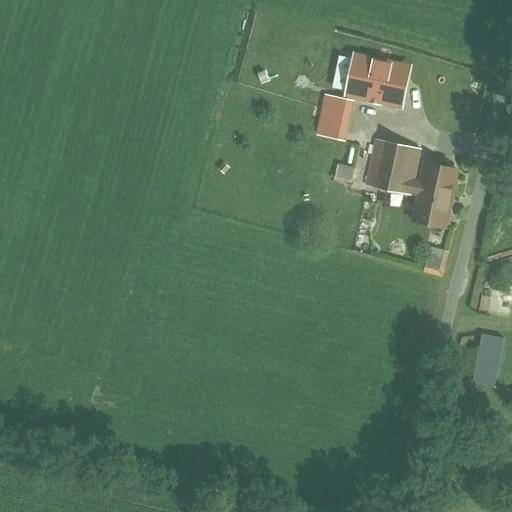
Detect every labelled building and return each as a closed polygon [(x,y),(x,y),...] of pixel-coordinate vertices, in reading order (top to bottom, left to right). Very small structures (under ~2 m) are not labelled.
[(409,69),(356,58),(349,93),(401,104),(409,69)] [(421,150),(377,141),(367,186),(411,195),(411,194),(414,182),(421,150)] [(457,171),(426,164),(422,183),(414,182),(411,194),(419,195),(414,221),(445,228),(457,171)] [(353,172),(335,169),(333,181),(351,184),(353,172)] [(504,339),(483,335),(473,385),(495,389),(504,339)]
